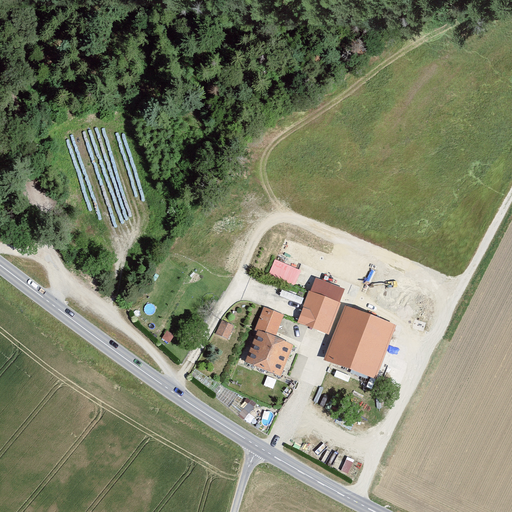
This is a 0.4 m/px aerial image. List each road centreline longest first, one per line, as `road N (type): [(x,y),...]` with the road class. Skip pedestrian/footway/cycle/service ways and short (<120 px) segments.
road 1 (tertiary): [(377,511),(182,399),(0,261)]
road 2 (track): [(511,202),(354,500)]
road 3 (track): [(56,303),(0,35)]
road 4 (unknown): [(255,445),(295,409),(316,363),(317,338)]
